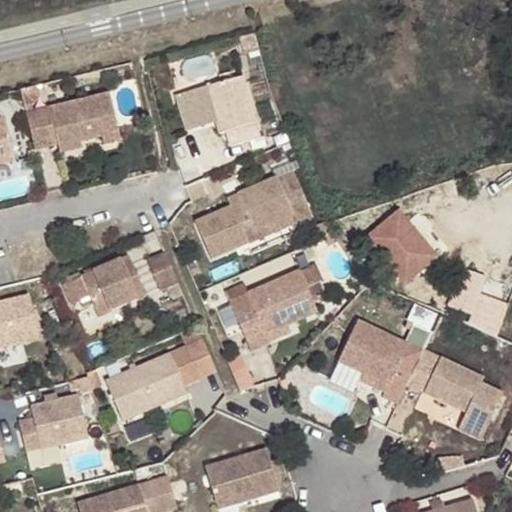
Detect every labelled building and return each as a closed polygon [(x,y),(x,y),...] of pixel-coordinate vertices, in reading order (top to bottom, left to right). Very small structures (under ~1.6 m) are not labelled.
[(242,75),(206,86),(220,133),(227,131),(232,145),(260,137),(242,75)] [(111,91),(51,106),(60,142),(61,145),(83,140),(104,134),(106,142),(123,137),(111,91)] [(51,106),(46,107),(55,143),(60,142),(51,106)] [(46,107),(28,112),(37,148),(55,143),(46,107)] [(0,162),(15,159),(5,118),(0,119),(0,162)] [(84,144),(83,140),(61,145),(62,150),(84,144)] [(315,220),(293,169),(238,192),(241,200),(230,205),(195,219),(210,257),(247,241),(241,227),(250,223),(253,229),(291,213),(295,222),(297,227),(315,220)] [(241,200),(238,192),(227,196),(230,205),(241,200)] [(416,205),(378,224),(407,280),(445,261),(416,205)] [(247,241),(295,222),(291,213),(253,229),(250,223),(241,227),(247,241)] [(160,289),(178,281),(164,250),(147,258),(160,289)] [(146,295),(129,256),(81,276),(98,316),(146,295)] [(319,310),(300,268),(230,299),(252,349),(271,341),(267,332),(289,323),(319,310)] [(0,345),(41,335),(31,294),(0,301),(0,345)] [(383,395),(398,403),(407,383),(411,373),(397,367),(408,342),(357,320),(338,362),(363,373),(388,384),(386,389),(383,395)] [(292,331),(289,323),(267,332),(271,341),(292,331)] [(202,338),(171,352),(185,383),(216,370),(202,338)] [(484,375),(423,348),(411,373),(407,383),(467,410),(459,427),(482,437),(503,390),(481,381),(484,375)] [(230,358),(245,390),(262,382),(247,350),(230,358)] [(185,383),(171,352),(107,379),(124,419),(188,391),(185,383)] [(361,378),(386,389),(388,384),(363,373),(361,378)] [(89,436),(80,395),(32,405),(41,447),(89,436)] [(0,430),(0,429),(0,461),(9,459),(0,430)] [(268,447),(207,466),(219,507),(281,489),(268,447)] [(140,484),(148,511),(160,511),(179,506),(169,475),(140,484)] [(148,511),(140,484),(78,503),(80,511),(148,511)] [(474,511),(471,498),(424,511),(474,511)]
